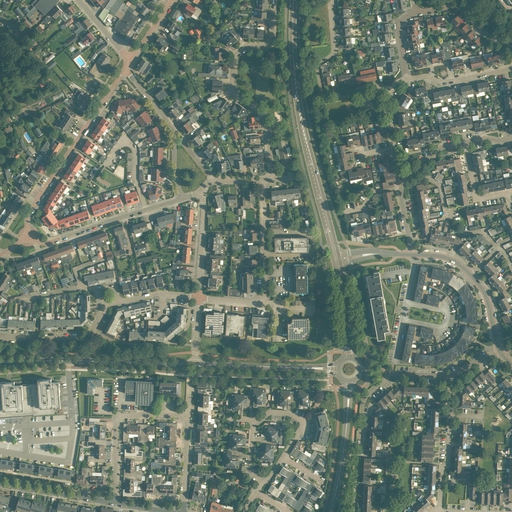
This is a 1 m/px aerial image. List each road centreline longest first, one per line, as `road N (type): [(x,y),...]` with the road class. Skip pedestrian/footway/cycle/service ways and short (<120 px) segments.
road 1 (secondary): [(335,253),(297,97),(293,0)]
road 2 (residential): [(273,179),(264,115),(231,88),(233,56),(246,45),(271,43),(275,0)]
road 3 (residential): [(27,238),(29,211),(125,69)]
road 4 (secondary): [(194,364),(0,362)]
road 5 (residential): [(198,297),(262,298),(261,180)]
road 6 (residential): [(390,90),(376,84),(354,95),(322,95),(317,64),(334,54),(333,0)]
road 7 (residential): [(114,501),(116,417),(186,417)]
road 8 (residential): [(353,511),(361,408),(394,374)]
road 9 (residential): [(182,198),(173,131),(125,69)]
road 10 (residential): [(27,238),(51,241),(145,210)]
